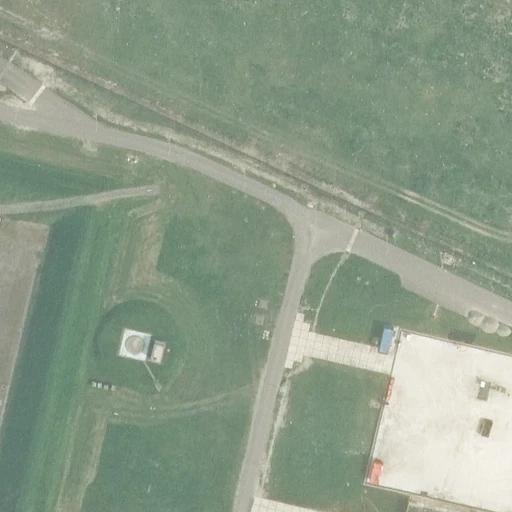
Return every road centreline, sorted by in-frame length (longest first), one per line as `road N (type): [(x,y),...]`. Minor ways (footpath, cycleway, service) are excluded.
road 1 (unknown): [(282,331),(511,384)]
road 2 (unknown): [(511,459),(502,481),(489,487),(383,459),(378,433),(389,389)]
